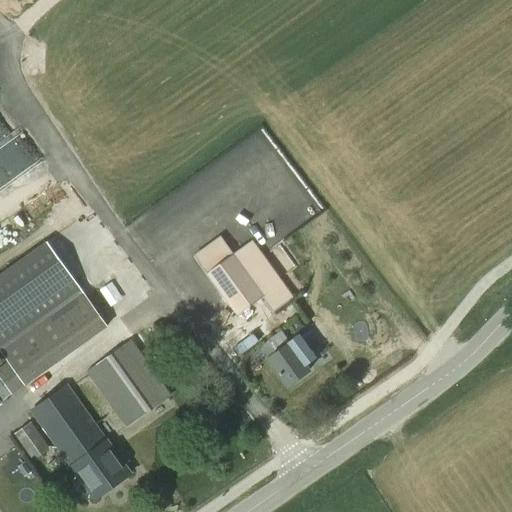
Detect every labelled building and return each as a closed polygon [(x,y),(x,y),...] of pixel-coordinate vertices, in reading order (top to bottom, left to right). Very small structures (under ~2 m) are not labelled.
[(0,145),(31,127),(11,95),(0,102),(0,145)] [(0,178),(8,179),(0,160),(0,178)] [(232,254),(220,237),(194,254),(209,276),(236,314),(261,295),(273,312),(294,298),(252,240),(232,254)] [(46,243),(0,276),(0,369),(10,362),(2,352),(83,293),(71,276),(70,277),(46,243)] [(10,362),(0,369),(0,375),(13,393),(107,326),(83,293),(2,352),(10,362)] [(295,321),(289,325),(294,332),(300,327),(295,321)] [(266,357),(287,386),(309,370),(306,365),(317,357),(305,340),(300,333),(288,341),(281,331),(271,338),(278,349),(266,357)] [(170,394),(131,340),(87,371),(126,426),(170,394)] [(0,402),(13,393),(0,375),(0,402)] [(106,438),(67,383),(29,409),(69,464),(94,500),(131,474),(106,438)] [(48,445),(32,422),(14,434),(30,457),(33,456),(35,459),(49,449),(47,446),(48,445)]
